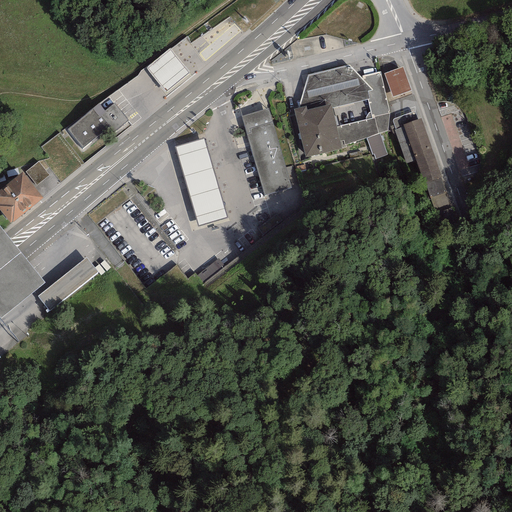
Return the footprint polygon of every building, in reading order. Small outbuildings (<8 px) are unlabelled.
[(190,73),(170,49),(146,68),(166,93),(190,73)] [(308,77),(299,108),(306,106),(307,110),(331,104),(332,108),(367,100),(369,99),(367,91),(372,90),(361,79),(348,67),(308,77)] [(402,67),(383,74),(391,97),(410,90),(402,67)] [(361,76),(361,79),(372,90),(373,91),(367,91),(369,99),(367,100),(370,112),(371,118),(374,117),(379,133),(388,131),(389,113),(379,72),(361,76)] [(128,121),(114,104),(104,112),(99,105),(68,131),(82,148),(108,127),(113,133),(128,121)] [(293,109),(305,157),(345,148),(344,145),(343,140),(340,141),(337,128),(332,108),(331,104),(307,110),(306,106),(299,108),(293,109)] [(268,109),(241,116),(248,142),(264,196),(289,189),(268,109)] [(374,117),(371,118),(370,112),(368,113),(365,118),(365,120),(337,128),(340,141),(343,140),(344,145),(366,138),(379,133),(374,117)] [(421,118),(403,125),(403,127),(394,130),(406,163),(415,160),(423,184),(425,183),(440,178),(442,177),(421,118)] [(379,133),(366,138),(371,155),(373,154),(375,159),(387,155),(379,133)] [(204,138),(174,147),(197,227),(228,218),(204,138)] [(44,203),(22,175),(0,192),(0,212),(12,228),(44,203)] [(445,193),(440,178),(425,183),(430,198),(445,193)] [(457,227),(450,210),(435,216),(442,233),(457,227)] [(14,246),(0,228),(0,317),(2,319),(45,285),(14,246)] [(224,266),(218,259),(196,275),(202,283),(224,266)] [(97,275),(86,260),(37,298),(49,313),(97,275)]
